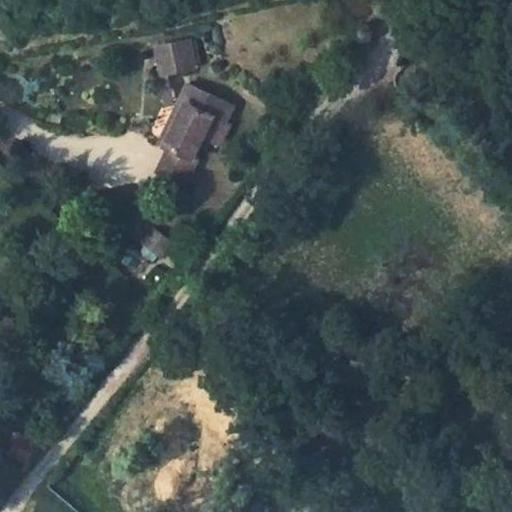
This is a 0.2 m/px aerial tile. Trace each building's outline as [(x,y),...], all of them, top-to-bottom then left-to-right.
[(194,65),(189,40),(160,46),(165,71),(168,71),(194,65)] [(168,71),(165,71),(161,72),(167,105),(175,103),(168,71)] [(188,83),(181,99),(187,102),(167,144),(172,146),(160,172),(186,184),(198,158),(194,156),(213,114),(224,120),(232,104),(188,83)] [(181,99),(161,141),(167,144),(187,102),(181,99)] [(146,243),(163,256),(174,242),(157,228),(146,243)]
